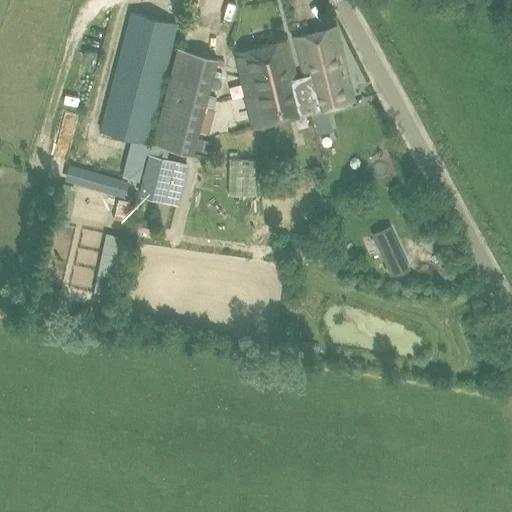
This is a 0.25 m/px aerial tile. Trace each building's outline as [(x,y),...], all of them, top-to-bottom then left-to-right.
[(112,32),(115,16),(99,13),(96,29),(112,32)] [(132,13),(101,130),(145,141),(176,24),(132,13)] [(307,88),(304,89),(305,94),(306,93),(311,113),(355,102),(335,26),(294,37),(307,88)] [(305,94),(304,89),(301,90),(289,39),(237,51),(255,127),(311,113),(306,93),(305,94)] [(178,48),(152,145),(191,155),(217,58),(178,48)] [(376,102),(373,96),(367,98),(370,105),(376,102)] [(178,204),(187,165),(149,155),(140,194),(178,204)] [(142,218),(141,226),(149,227),(150,220),(142,218)] [(409,270),(396,242),(379,250),(392,278),(409,270)]
